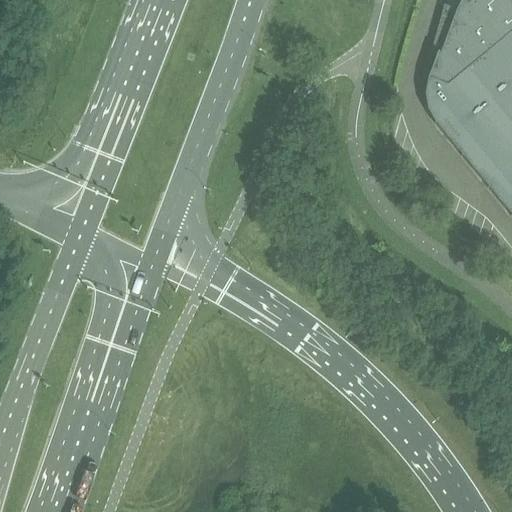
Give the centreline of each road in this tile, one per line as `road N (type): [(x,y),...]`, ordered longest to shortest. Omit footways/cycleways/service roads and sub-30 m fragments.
road 1 (motorway): [(463,511),(429,459),(331,360),(267,318),(151,266)]
road 2 (primary): [(151,266),(251,0)]
road 3 (primary): [(68,511),(151,266)]
road 4 (primary): [(163,0),(77,231)]
road 5 (primary): [(77,231),(0,425)]
